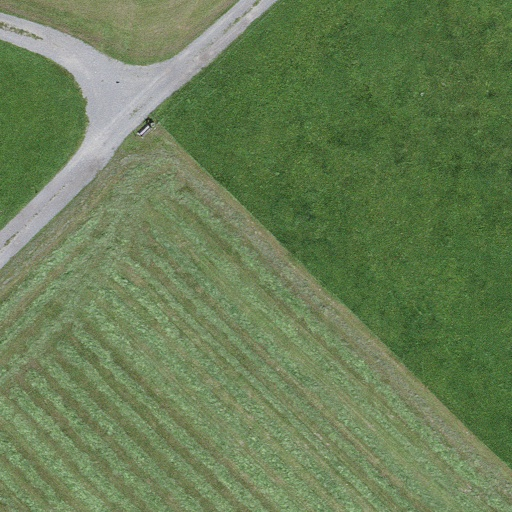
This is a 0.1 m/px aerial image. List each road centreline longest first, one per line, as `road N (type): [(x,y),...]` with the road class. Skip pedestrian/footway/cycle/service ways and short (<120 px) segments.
road 1 (track): [(148,107),(0,258)]
road 2 (track): [(0,28),(91,64),(148,107)]
road 3 (track): [(148,107),(262,0)]
